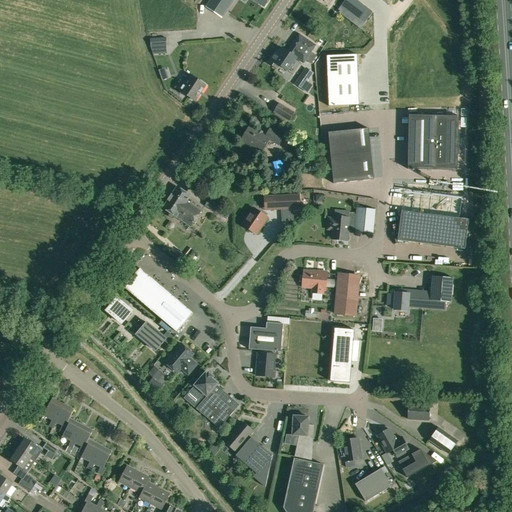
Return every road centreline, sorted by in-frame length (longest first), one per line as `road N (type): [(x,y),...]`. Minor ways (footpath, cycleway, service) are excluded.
road 1 (tertiary): [(131,233),(289,0)]
road 2 (residential): [(202,511),(200,498),(143,428),(46,354)]
road 3 (unclassified): [(227,311),(239,384),(253,395),(362,403)]
road 4 (unclassified): [(376,258),(289,252),(251,309),(227,311)]
road 5 (tertiary): [(46,354),(131,233)]
road 6 (unclassified): [(227,311),(131,233)]
road 7 (primary): [(511,121),(502,0)]
